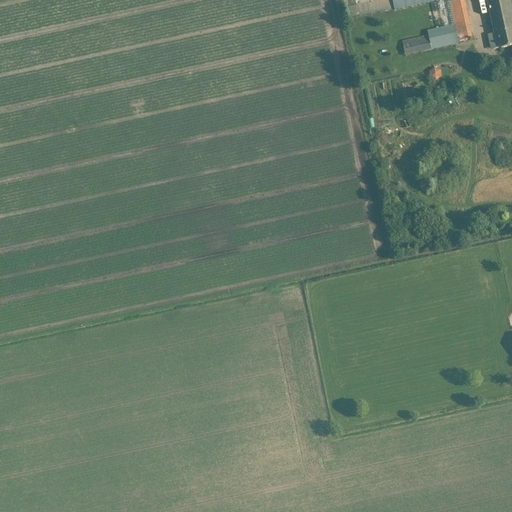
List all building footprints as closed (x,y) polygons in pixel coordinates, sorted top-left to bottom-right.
[(357,0),(345,0),(347,11),(388,4),(387,0),(365,0),(357,1),(357,0)] [(392,0),(395,11),(444,0),(392,0)] [(472,39),(463,0),(461,0),(444,4),(448,23),(454,21),(456,33),(453,34),(454,42),(472,39)] [(488,0),(496,34),(488,36),(491,51),(511,46),(511,22),(511,11),(509,0),(488,0)] [(402,42),(405,56),(452,45),(449,31),(402,42)] [(438,68),(428,71),(431,80),(441,76),(438,68)]
